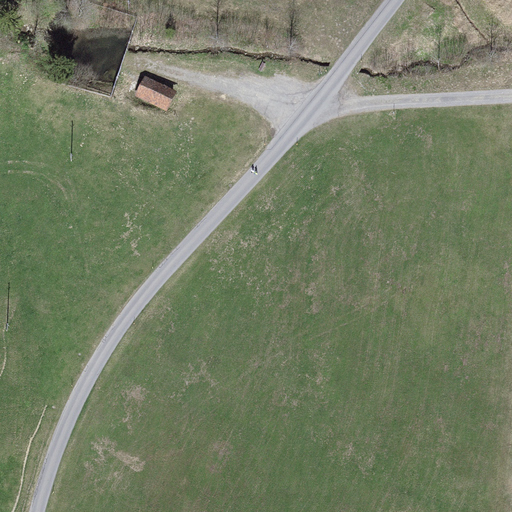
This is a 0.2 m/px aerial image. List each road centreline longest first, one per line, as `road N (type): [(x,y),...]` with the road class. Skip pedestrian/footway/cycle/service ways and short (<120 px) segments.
road 1 (unclassified): [(395,0),(122,317),(59,431),(39,511)]
road 2 (track): [(323,83),(353,105),(511,96)]
